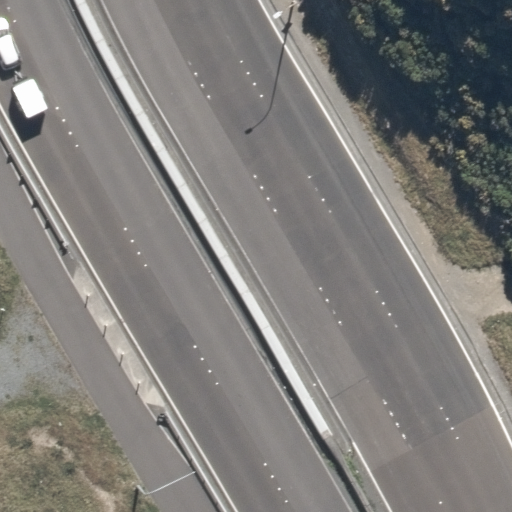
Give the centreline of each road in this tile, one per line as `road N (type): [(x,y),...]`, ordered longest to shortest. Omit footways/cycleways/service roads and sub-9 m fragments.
road 1 (secondary): [(179,0),(470,511)]
road 2 (secondary): [(294,511),(50,95),(16,0)]
